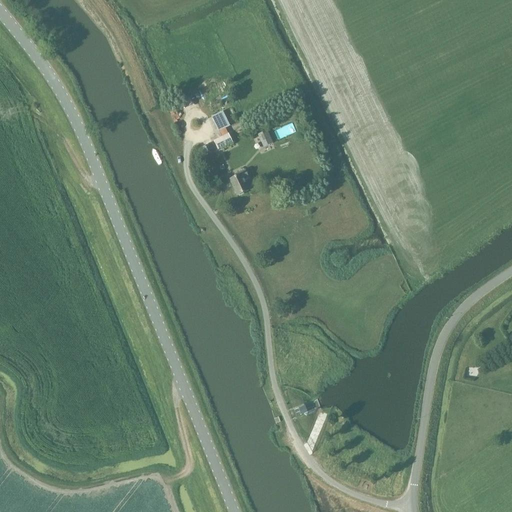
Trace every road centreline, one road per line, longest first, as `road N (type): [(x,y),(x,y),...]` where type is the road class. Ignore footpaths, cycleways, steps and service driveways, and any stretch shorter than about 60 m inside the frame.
road 1 (tertiary): [(231,511),(70,109),(0,9)]
road 2 (unclassified): [(412,511),(439,344),(469,300),(511,272)]
